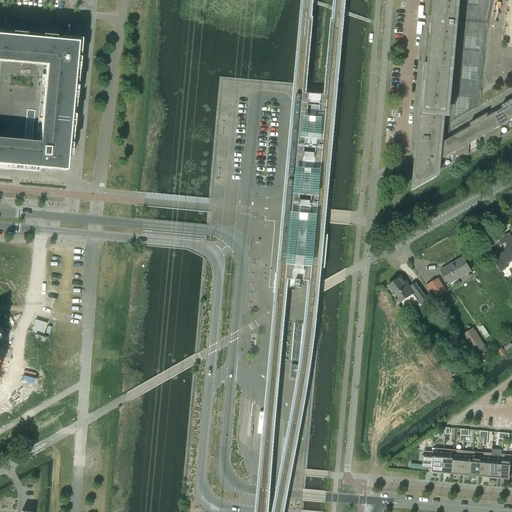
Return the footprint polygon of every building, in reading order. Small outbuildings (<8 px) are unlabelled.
[(480,106),(486,29),(488,0),(435,0),(434,17),(433,27),(429,67),(424,67),(414,186),(436,173),(437,162),(445,158),(447,140),(439,144),(440,129),(480,106)] [(0,32),(0,166),(36,170),(64,172),(66,155),(66,152),(70,152),(80,44),(80,40),(47,37),(34,36),(0,32)] [(509,122),(511,100),(502,105),(502,109),(494,113),(492,142),(500,137),(501,126),(509,122)] [(492,142),(494,113),(487,117),(487,113),(479,118),(477,140),(484,135),(483,147),(492,142)] [(477,140),(479,118),(473,121),(470,123),(470,127),(463,131),(460,160),(468,155),(469,144),(477,140)] [(318,152),(321,133),(321,128),(316,128),(315,131),(306,147),(318,152)] [(460,160),(463,131),(447,140),(445,158),(453,153),(452,165),(460,160)] [(487,253),(486,253),(500,273),(507,268),(505,265),(511,261),(511,239),(509,234),(482,247),(483,250),(485,249),(487,253)] [(324,268),(327,235),(322,235),(308,243),(297,242),(296,257),(295,256),(292,265),(275,274),(273,293),(279,294),(295,285),(295,286),(298,287),(301,286),(301,282),(324,268)] [(470,272),(462,258),(440,271),(448,284),(461,277),(463,280),(469,277),(467,274),(470,272)] [(427,300),(415,283),(408,288),(400,278),(387,287),(399,304),(414,294),(421,304),(427,300)] [(446,292),(437,279),(426,285),(434,299),(446,292)] [(397,327),(388,334),(393,342),(399,350),(408,343),(402,334),(405,332),(402,327),(398,329),(397,327)] [(473,328),(461,336),(478,362),(486,357),(483,353),(487,350),(473,328)] [(393,342),(383,349),(395,364),(404,358),(399,350),(393,342)] [(511,346),(509,343),(503,348),(506,352),(511,346)] [(501,348),(497,351),(501,357),(505,354),(501,348)] [(418,379),(408,386),(419,402),(429,395),(418,379)] [(408,386),(399,393),(410,409),(419,402),(408,386)] [(382,417),(377,421),(383,430),(389,426),(390,428),(401,420),(389,403),(378,410),(382,417)] [(423,451),(422,469),(432,470),(431,473),(441,474),(444,449),(434,449),(433,452),(423,451)] [(444,449),(441,474),(451,475),(453,450),(444,449)] [(453,450),(451,475),(461,476),(463,451),(453,450)] [(491,454),(489,478),(499,479),(501,455),(501,451),(492,450),(491,454)] [(463,451),(461,476),(470,476),(472,452),(463,451)] [(472,452),(470,476),(480,477),(482,453),(472,452)] [(482,453),(480,477),(489,478),(491,454),(482,453)] [(501,455),(499,479),(509,480),(511,456),(501,455)]
